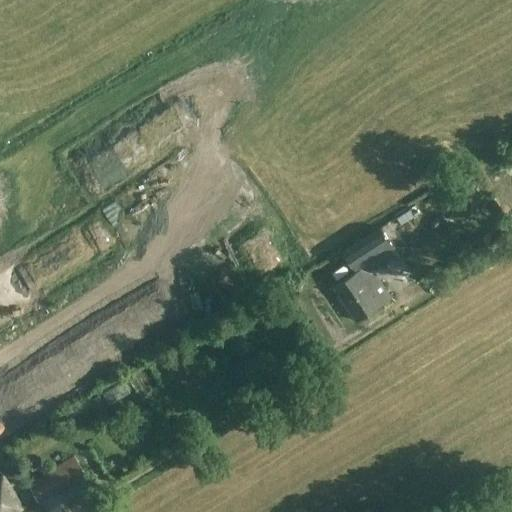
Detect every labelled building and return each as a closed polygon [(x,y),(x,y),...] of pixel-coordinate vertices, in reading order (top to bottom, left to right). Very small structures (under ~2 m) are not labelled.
[(390,243),(385,236),(380,227),(345,249),(359,270),(334,286),(357,321),(382,305),(381,304),(391,298),(365,259),(390,243)] [(26,230),(6,241),(13,254),(33,243),(26,230)] [(29,320),(1,332),(7,346),(35,334),(29,320)] [(96,333),(101,344),(120,336),(115,325),(96,333)] [(117,402),(132,396),(128,386),(113,392),(117,402)] [(130,424),(144,418),(133,397),(120,404),(130,424)] [(60,486),(49,468),(26,482),(36,500),(60,486)] [(0,511),(15,511),(21,509),(2,476),(0,477),(0,511)]
